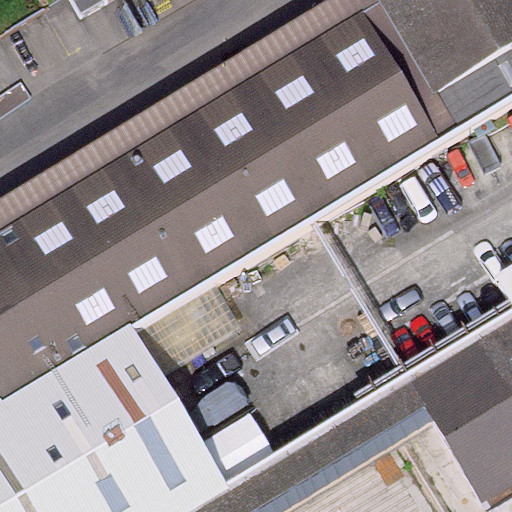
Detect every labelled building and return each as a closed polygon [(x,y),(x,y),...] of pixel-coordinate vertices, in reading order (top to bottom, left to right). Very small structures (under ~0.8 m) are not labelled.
[(328,0),(0,194),(0,224),(379,0),(328,0)] [(457,122),(383,0),(379,0),(0,229),(0,395),(130,317),(457,122)] [(71,0),(80,15),(106,0),(71,0)] [(511,0),(383,0),(457,122),(511,89),(511,0)] [(511,269),(494,280),(510,305),(228,477),(130,317),(0,395),(0,511),(294,511),(430,430),(480,511),(483,511),(511,494),(511,269)]
